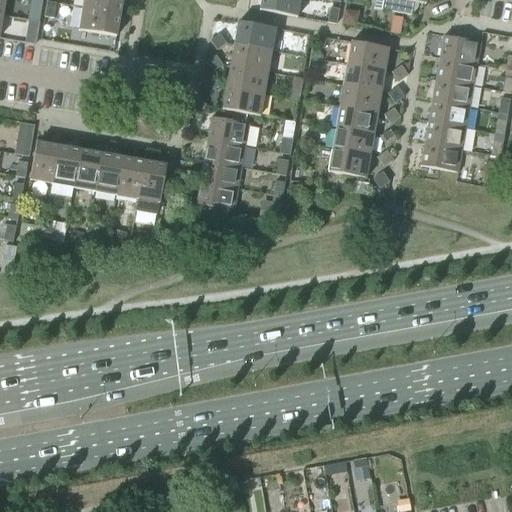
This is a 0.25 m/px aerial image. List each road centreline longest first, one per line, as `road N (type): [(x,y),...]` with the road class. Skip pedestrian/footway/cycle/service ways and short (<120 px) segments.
road 1 (secondary): [(511,298),(0,391)]
road 2 (secondary): [(0,466),(511,373)]
